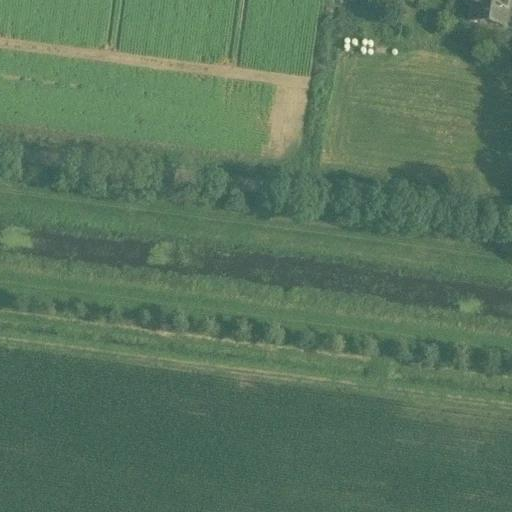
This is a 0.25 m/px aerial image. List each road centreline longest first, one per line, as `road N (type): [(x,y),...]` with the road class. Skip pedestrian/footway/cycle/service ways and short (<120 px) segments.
road 1 (unclassified): [(511,224),(0,156)]
road 2 (track): [(0,287),(511,351)]
